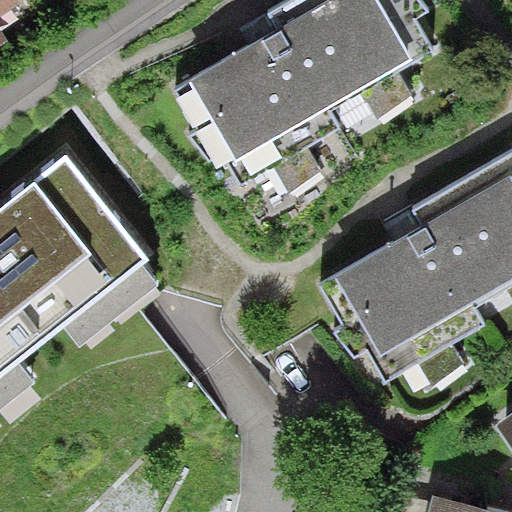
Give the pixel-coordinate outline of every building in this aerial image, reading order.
[(174,78),(231,178),(260,162),(275,189),(310,170),(294,143),(325,125),(314,106),(346,88),(357,106),(394,85),(383,67),(420,46),(393,0),(311,0),(265,26),(174,78)] [(0,376),(155,254),(69,146),(0,200),(0,376)] [(324,274),(382,374),(410,358),(426,385),(460,365),(445,338),(475,321),(464,302),(497,284),(507,301),(511,298),(511,166),(413,223),(324,274)] [(511,400),(493,415),(511,440),(511,400)] [(492,511),(440,502),(438,511),(492,511)]
